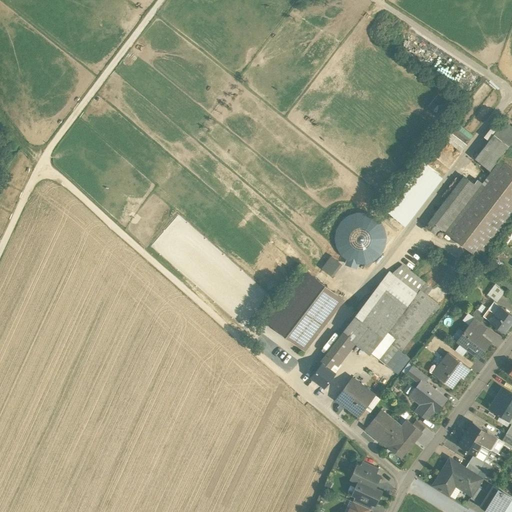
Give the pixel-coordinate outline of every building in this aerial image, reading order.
[(511,128),(504,122),(494,134),(508,146),(511,141),(511,128)] [(467,144),(474,135),(461,125),(454,134),(467,144)] [(494,134),(475,159),(490,170),(508,146),(494,134)] [(474,184),(440,228),(444,231),(445,232),(479,257),(511,213),(511,168),(501,159),(482,184),(477,179),(474,184)] [(474,184),(463,176),(425,226),(436,234),(439,229),(440,228),(474,184)] [(375,258),(381,254),(384,247),(386,240),(386,233),(384,226),(380,221),(374,216),(367,213),(360,212),(353,214),(347,217),(341,222),(338,228),(336,235),(336,242),(338,249),(342,255),(348,259),(355,262),(362,263),(369,262),(375,258)] [(443,232),(439,229),(436,234),(441,239),(444,234),(442,232),(443,232)] [(332,276),(342,263),(331,255),(321,268),(332,276)] [(389,271),(326,354),(335,361),(335,360),(352,338),(371,353),(381,340),(425,283),(402,265),(394,275),(389,271)] [(344,300),(306,271),(268,322),(305,350),(344,300)] [(425,283),(381,340),(389,346),(391,344),(395,339),(394,338),(404,325),(415,333),(438,304),(427,295),(432,289),(425,283)] [(505,292),(495,285),(487,295),(496,303),(505,292)] [(501,308),(493,303),(484,315),(483,316),(484,318),(505,333),(511,323),(511,316),(501,308)] [(484,315),(477,310),(472,316),(474,318),(481,323),(484,318),(483,316),(484,315)] [(481,323),(474,318),(470,324),(482,333),(486,327),(481,323)] [(482,333),(470,324),(457,341),(461,343),(468,349),(479,357),(484,350),(483,349),(487,343),(489,344),(490,343),(480,336),(482,333)] [(381,340),(371,353),(379,359),(389,346),(381,340)] [(468,349),(461,343),(455,351),(463,357),(468,349)] [(389,346),(379,359),(386,365),(397,349),(391,344),(389,346)] [(397,349),(386,365),(398,374),(410,359),(397,349)] [(470,369),(449,353),(433,373),(451,387),(460,376),(463,378),(470,369)] [(335,361),(326,354),(320,362),(322,364),(311,377),(324,387),(335,373),(329,368),(335,361)] [(341,365),(335,360),(335,361),(329,368),(335,373),(341,365)] [(413,366),(407,373),(420,383),(422,380),(425,382),(428,378),(413,366)] [(425,404),(418,413),(426,419),(434,410),(437,412),(447,399),(425,382),(422,380),(420,383),(411,394),(425,404)] [(363,393),(349,382),(337,397),(351,407),(349,410),(358,417),(359,417),(366,409),(376,395),(366,388),(363,393)] [(511,394),(503,389),(490,409),(511,422),(511,394)] [(366,409),(359,417),(358,417),(356,419),(362,423),(369,413),(370,412),(366,409)] [(383,412),(377,420),(374,418),(367,427),(365,429),(376,438),(377,437),(389,446),(388,447),(389,448),(390,447),(401,456),(400,457),(401,458),(413,443),(411,441),(419,431),(421,433),(421,432),(412,425),(407,421),(402,427),(383,412)] [(369,413),(362,423),(367,427),(374,418),(369,413)] [(425,427),(416,420),(412,425),(421,432),(425,427)] [(498,439),(472,422),(465,434),(467,435),(483,445),(491,450),(498,439)] [(511,437),(506,434),(502,441),(511,447),(511,444),(511,437)] [(483,445),(467,435),(465,439),(463,438),(459,445),(474,454),(477,449),(480,450),(483,445)] [(469,463),(482,471),(487,463),(474,455),(469,463)] [(378,468),(363,461),(361,467),(375,474),(378,468)] [(479,476),(466,468),(464,471),(450,463),(442,475),(441,474),(433,486),(451,497),(451,496),(450,495),(456,486),(456,485),(462,489),(473,496),(478,487),(483,479),(479,476)] [(482,471),(469,463),(466,468),(479,476),(482,471)] [(361,467),(357,465),(351,479),(358,482),(359,481),(374,489),(374,488),(380,476),(361,467)] [(374,489),(359,481),(358,482),(353,494),(356,496),(372,503),(375,505),(381,492),(374,488),(374,489)] [(462,489),(456,485),(456,486),(450,495),(451,496),(451,497),(455,499),(462,489)] [(482,505),(489,494),(478,487),(473,496),(471,498),(482,505)] [(482,505),(482,506),(491,511),(500,511),(502,511),(510,497),(493,487),(489,494),(482,505)] [(372,503),(356,496),(353,502),(370,509),(372,503)] [(368,511),(370,509),(353,502),(350,509),(355,511),(368,511)]
